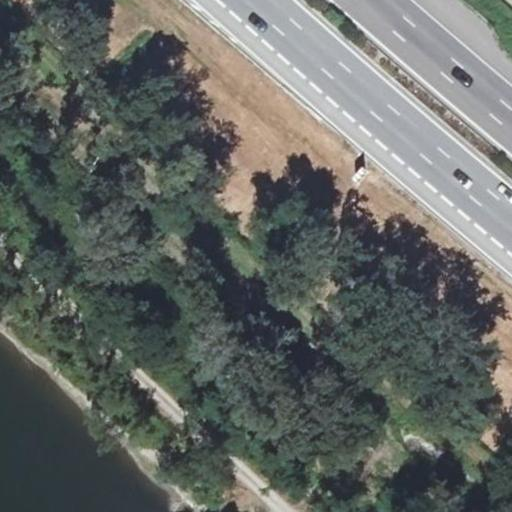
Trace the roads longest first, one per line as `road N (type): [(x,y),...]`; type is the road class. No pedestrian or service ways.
road 1 (track): [(299,511),(0,229)]
road 2 (motorway): [(258,0),(511,219)]
road 3 (motorway): [(511,99),(394,0)]
